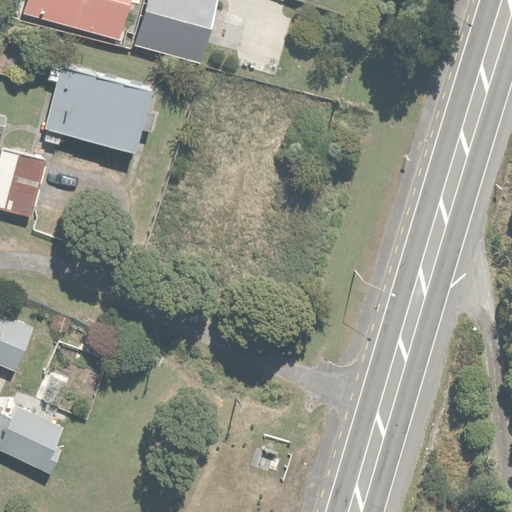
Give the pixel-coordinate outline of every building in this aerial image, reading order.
[(16,0),(16,4),(104,30),(112,0),(16,0)] [(134,0),(127,38),(195,52),(205,0),(134,0)] [(148,83),(54,60),(50,80),(56,81),(44,129),(132,150),(148,83)] [(45,157),(35,154),(4,147),(0,164),(0,209),(30,217),(45,157)] [(21,319),(0,310),(0,361),(3,362),(21,319)] [(45,369),(37,395),(60,402),(68,376),(45,369)] [(62,415),(10,394),(0,418),(0,435),(45,454),(62,415)]
